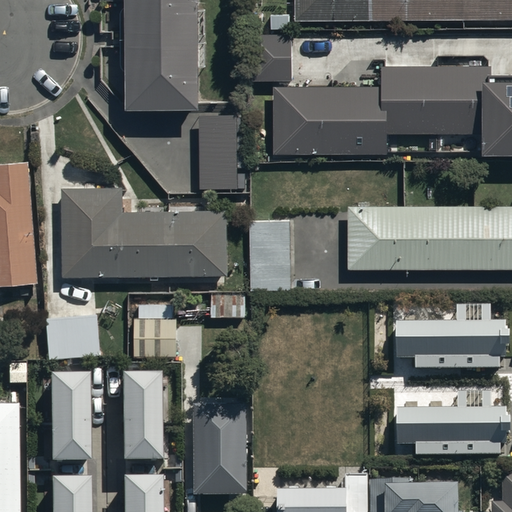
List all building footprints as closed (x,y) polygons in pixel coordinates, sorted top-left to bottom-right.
[(198,0),(123,0),(124,106),(199,105),(198,0)] [(511,0),(295,0),(296,17),(511,15),(511,0)] [(292,80),(291,34),(251,35),(252,81),(292,80)] [(279,91),(280,147),(385,146),(385,129),(489,128),(489,148),(511,147),(511,84),(489,85),(488,71),(384,72),(384,90),(279,91)] [(0,282),(35,281),(27,159),(0,160),(0,282)] [(121,185),(61,186),(62,273),(227,271),(226,209),(122,211),(121,185)] [(511,204),(348,204),(348,265),(511,265),(511,204)] [(293,218),(248,219),(250,289),(294,287),(293,218)] [(247,293),(210,292),(210,316),(247,316),(247,293)] [(173,301),(137,301),(137,316),(134,316),(134,354),(176,354),(176,315),(173,315),(173,301)] [(415,357),(415,367),(499,367),(499,356),(505,356),(505,348),(509,347),(509,328),(506,328),(506,321),(490,321),(490,306),(457,306),(457,321),(440,321),(440,315),(430,315),(430,319),(416,319),(416,316),(405,316),(405,319),(397,319),(397,357),(415,357)] [(97,314),(45,317),(48,358),(99,355),(97,314)] [(164,370),(125,371),(125,459),(165,459),(164,370)] [(91,371),(52,372),(52,460),(92,460),(91,371)] [(196,386),(195,493),(247,494),(247,386),(196,386)] [(398,407),(398,443),(415,443),(415,453),(501,453),(502,443),(510,443),(510,406),(492,406),(492,391),(458,391),(458,407),(444,407),(444,400),(430,400),(430,407),(417,407),(417,401),(405,401),(405,407),(398,407)] [(0,511),(19,511),(19,403),(0,403),(0,511)] [(494,501),(493,511),(511,511),(511,473),(503,474),(503,501),(494,501)] [(278,486),(278,511),(367,511),(368,475),(346,474),(346,487),(278,486)] [(124,475),(124,511),(164,511),(164,475),(124,475)] [(52,476),(52,511),(92,511),(92,476),(52,476)] [(411,478),(371,479),(371,511),(458,511),(458,480),(411,482),(411,478)]
